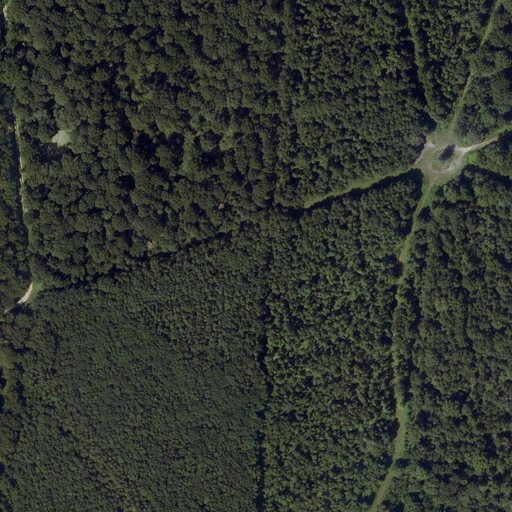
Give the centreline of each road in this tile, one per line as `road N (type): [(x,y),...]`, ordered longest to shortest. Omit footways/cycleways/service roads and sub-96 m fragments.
road 1 (track): [(18,305),(29,272),(3,0)]
road 2 (track): [(0,312),(273,216)]
road 3 (track): [(273,216),(426,165)]
road 4 (track): [(445,145),(500,0)]
